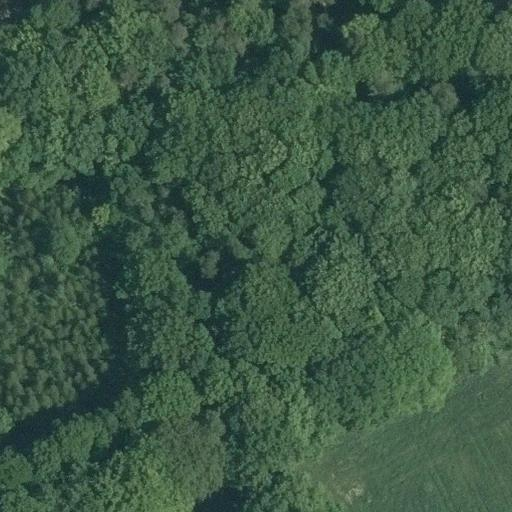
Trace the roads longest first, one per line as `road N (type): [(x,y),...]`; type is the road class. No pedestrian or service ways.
road 1 (unclassified): [(511,112),(0,134)]
road 2 (track): [(52,511),(511,303)]
